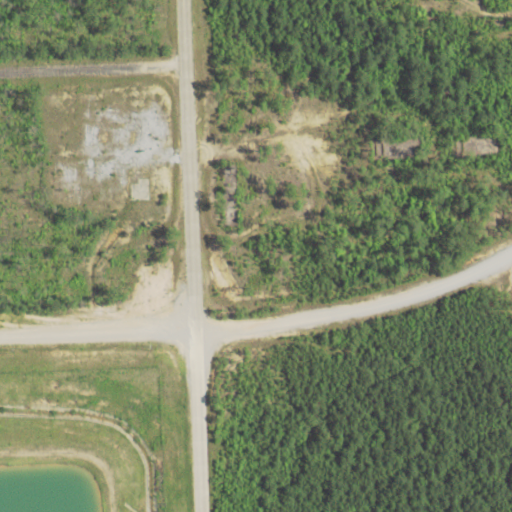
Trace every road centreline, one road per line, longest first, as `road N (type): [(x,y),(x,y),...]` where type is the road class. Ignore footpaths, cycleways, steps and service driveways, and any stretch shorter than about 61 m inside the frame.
road 1 (residential): [(0,338),(379,318),(511,244)]
road 2 (residential): [(181,0),(200,511)]
road 3 (residential): [(183,68),(0,73)]
